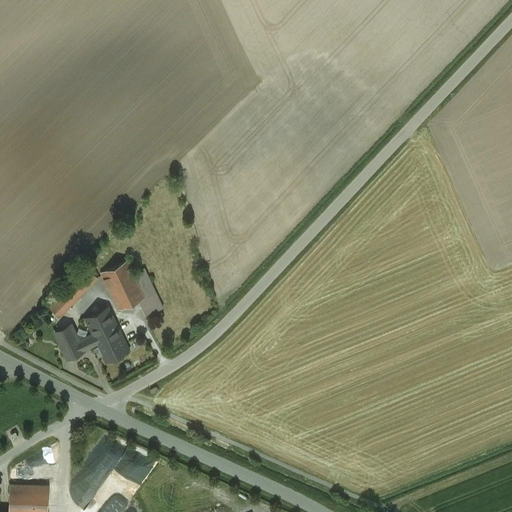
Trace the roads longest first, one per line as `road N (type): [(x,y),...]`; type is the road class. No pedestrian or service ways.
road 1 (unclassified): [(95,406),(221,328),(511,19)]
road 2 (tertiary): [(320,511),(95,406)]
